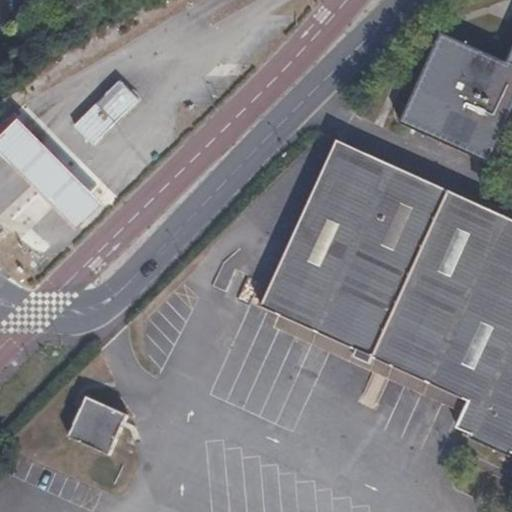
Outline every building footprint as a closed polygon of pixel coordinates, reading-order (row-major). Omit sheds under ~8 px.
[(446,39),(406,124),(494,167),(511,130),(511,55),(507,65),(446,39)] [(85,146),(130,100),(111,81),(66,127),(85,146)] [(106,203),(21,117),(0,136),(0,152),(78,230),(106,203)] [(511,219),(342,142),(266,309),(474,402),(461,431),(477,438),(476,442),(502,453),(504,449),(511,452),(511,219)] [(111,458),(129,417),(88,398),(70,440),(111,458)]
